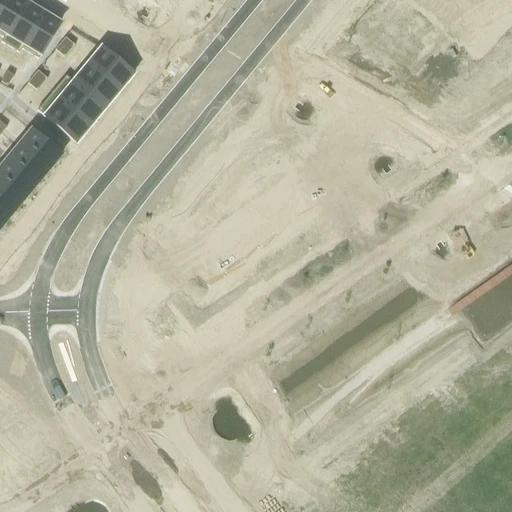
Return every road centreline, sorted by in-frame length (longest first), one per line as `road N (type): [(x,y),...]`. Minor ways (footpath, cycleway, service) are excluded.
road 1 (tertiary): [(252,0),(70,220),(48,258),(36,313)]
road 2 (tertiary): [(85,312),(107,239),(303,0)]
road 3 (residential): [(281,193),(129,308),(85,312)]
road 4 (tertiary): [(36,313),(50,386),(140,511)]
road 5 (tertiary): [(188,511),(106,395),(85,312)]
